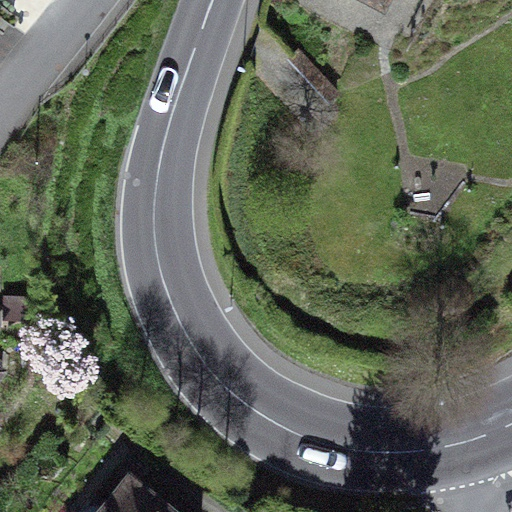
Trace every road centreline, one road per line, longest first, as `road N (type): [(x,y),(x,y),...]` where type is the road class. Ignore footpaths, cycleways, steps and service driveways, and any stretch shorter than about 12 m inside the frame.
road 1 (secondary): [(215,0),(168,127),(154,218),(159,267),(198,354),(232,393),(328,445),(433,450),(485,436)]
road 2 (residential): [(87,0),(0,117)]
